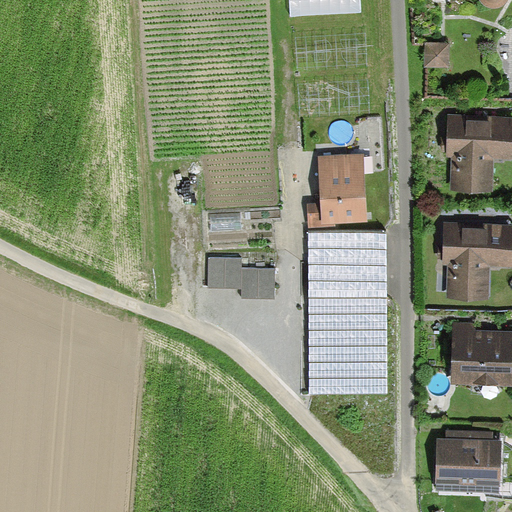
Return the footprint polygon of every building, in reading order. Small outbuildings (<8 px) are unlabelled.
[(364,0),(292,0),(293,15),(365,12),(364,0)] [(451,63),(451,42),(430,41),(429,63),(451,63)] [(511,122),(444,119),(443,156),(452,156),(450,194),(487,195),(489,158),(511,159),(511,122)] [(368,223),(364,154),(318,157),(320,203),(317,203),(307,204),(309,229),(336,227),(336,224),(368,223)] [(511,229),(446,227),(444,264),(454,264),(452,301),(489,303),(491,266),(511,266),(511,229)] [(389,233),(311,233),(311,397),(388,397),(389,233)] [(243,259),(210,258),(209,287),(243,288),(242,298),(274,298),(275,268),(243,267),(243,259)] [(453,387),(511,388),(511,332),(455,331),(453,387)] [(498,444),(438,443),(437,496),(497,497),(498,444)]
